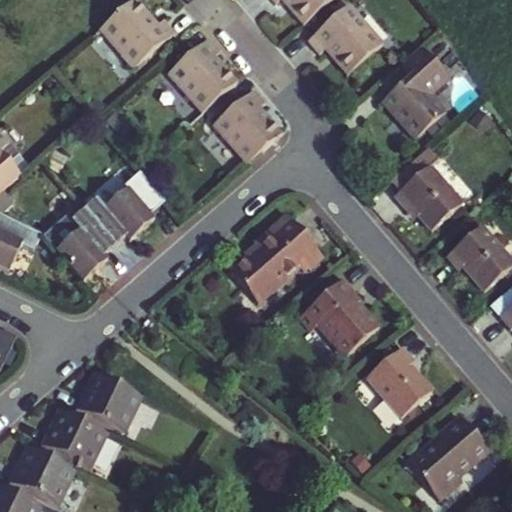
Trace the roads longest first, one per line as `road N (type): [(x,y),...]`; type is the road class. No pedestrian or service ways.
road 1 (residential): [(296,150),(511,401)]
road 2 (residential): [(296,150),(79,342)]
road 3 (residential): [(207,0),(321,128),(296,150)]
